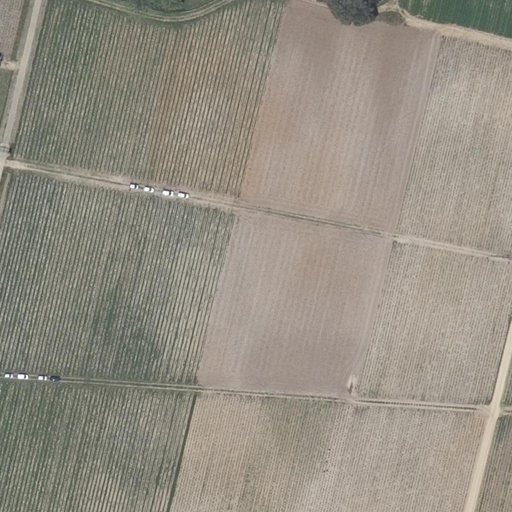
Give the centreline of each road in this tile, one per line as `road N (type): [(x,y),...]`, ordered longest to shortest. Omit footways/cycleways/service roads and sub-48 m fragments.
road 1 (track): [(0,160),(511,258)]
road 2 (track): [(511,409),(0,375)]
road 3 (track): [(469,511),(511,332)]
road 4 (track): [(0,157),(37,0)]
road 5 (track): [(387,4),(406,21),(511,44)]
